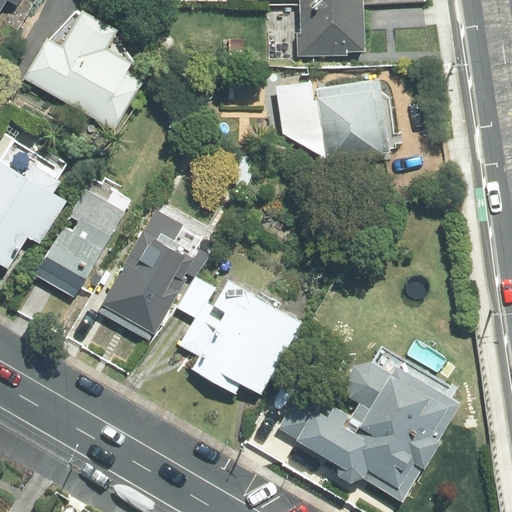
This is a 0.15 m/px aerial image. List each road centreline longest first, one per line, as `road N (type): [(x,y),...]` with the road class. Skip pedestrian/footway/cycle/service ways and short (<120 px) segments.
road 1 (tertiary): [(218,511),(0,385)]
road 2 (tertiary): [(511,123),(494,0)]
